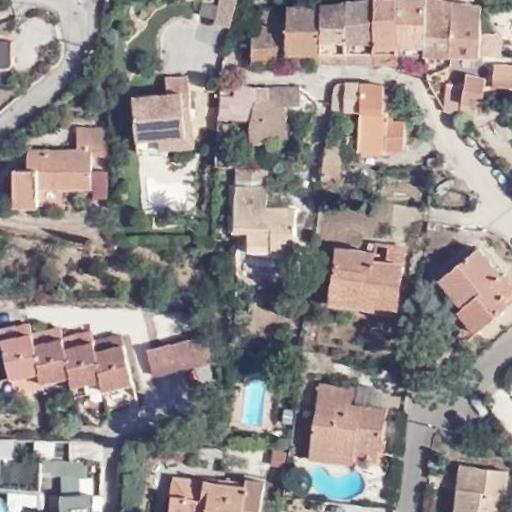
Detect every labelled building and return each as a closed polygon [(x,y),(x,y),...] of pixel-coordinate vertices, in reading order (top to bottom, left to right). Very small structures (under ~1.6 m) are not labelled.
[(223,0),(218,24),(231,27),(237,0),(223,0)] [(375,0),(358,0),(346,1),(346,55),(374,54),(375,0)] [(398,0),(375,0),(374,54),(374,67),(398,67),(398,56),(398,0)] [(428,55),(427,0),(398,0),(398,56),(428,55)] [(427,0),(428,55),(451,55),(452,3),(437,0),(427,0)] [(346,55),(346,1),(323,6),(321,54),(346,55)] [(452,3),(451,55),(481,56),(502,56),(502,34),(481,33),(480,9),(452,3)] [(323,6),(258,10),(252,37),(252,65),(286,65),(286,55),(321,54),(323,6)] [(0,69),(10,69),(13,67),(15,63),(15,43),(0,42),(0,69)] [(320,66),(321,54),(286,55),(286,65),(320,66)] [(346,66),(346,55),(321,54),(320,66),(346,66)] [(374,67),(374,54),(346,55),(346,66),(374,67)] [(511,87),(511,67),(494,67),(493,87),(511,87)] [(0,83),(11,83),(10,69),(0,69),(0,83)] [(185,109),(193,109),(191,76),(166,78),(168,95),(134,97),(137,142),(160,140),(187,138),(186,123),(185,109)] [(463,105),(475,106),(482,107),(484,93),(486,80),(466,77),(465,90),(463,105)] [(255,89),(235,85),(235,95),(233,124),(251,124),(256,103),(256,102),(255,89)] [(360,110),(360,85),(345,86),(336,86),(333,109),(360,110)] [(385,87),(360,85),(360,110),(361,111),(358,151),(385,154),(385,152),(388,120),(389,112),(384,112),(385,87)] [(301,88),(255,89),(256,102),(256,103),(251,124),(250,147),(288,139),(287,106),(302,106),(301,88)] [(443,110),(462,112),(463,105),(465,90),(447,88),(443,110)] [(235,95),(221,95),(217,171),(231,170),(233,124),(235,95)] [(463,105),(462,112),(474,114),(475,106),(463,105)] [(185,109),(186,123),(194,123),(193,109),(185,109)] [(405,122),(388,120),(385,152),(404,152),(405,122)] [(93,158),(109,158),(109,128),(77,128),(77,151),(28,151),(28,170),(15,170),(16,208),(39,209),(39,189),(93,190),(93,158)] [(337,148),(328,147),(324,184),(337,186),(339,164),(336,164),(337,148)] [(109,198),(109,158),(93,158),(93,190),(94,198),(109,198)] [(270,169),(250,169),(238,170),(237,186),(269,187),(270,169)] [(269,187),(237,186),(235,230),(250,231),(250,242),(273,244),(273,253),(296,254),(298,209),(268,208),(269,187)] [(273,244),(250,242),(249,252),(273,253),(273,244)] [(330,305),(398,312),(403,263),(374,260),(375,252),(337,248),(330,305)] [(463,308),(459,311),(477,333),(510,306),(505,300),(511,294),(511,281),(505,273),(501,276),(480,250),(441,281),(463,308)] [(456,313),(459,311),(463,308),(441,281),(434,287),(456,313)] [(0,331),(0,332),(2,340),(33,332),(30,323),(0,331)] [(59,328),(34,335),(36,345),(62,338),(59,328)] [(91,330),(62,338),(65,349),(94,341),(91,330)] [(33,332),(2,340),(11,381),(41,372),(44,385),(73,377),(75,389),(100,382),(103,393),(134,384),(124,344),(97,352),(94,341),(65,349),(62,338),(36,345),(34,335),(33,332)] [(120,333),(94,341),(97,352),(124,344),(120,333)] [(207,335),(147,350),(153,378),(214,363),(207,335)] [(303,352),(301,371),(333,375),(336,356),(303,352)] [(41,372),(11,381),(15,393),(44,385),(41,372)] [(137,395),(134,384),(103,393),(106,403),(137,395)] [(351,404),(353,388),(321,384),(312,448),(355,454),(356,448),(365,449),(381,451),(387,410),(351,404)] [(511,390),(509,387),(493,400),(511,423),(511,390)] [(389,393),(353,388),(351,404),(387,410),(389,393)] [(0,457),(0,458),(16,458),(16,457),(36,458),(37,443),(0,440),(0,457)] [(355,454),(312,448),(310,459),(353,466),(355,454)] [(364,456),(365,449),(356,448),(355,454),(364,456)] [(16,458),(0,458),(0,459),(0,491),(41,493),(42,473),(57,475),(57,477),(88,478),(88,462),(86,462),(16,458)] [(469,489),(472,466),(461,465),(458,487),(469,489)] [(504,511),(510,471),(472,466),(469,489),(458,487),(454,511),(504,511)] [(191,499),(193,480),(175,478),(172,496),(191,499)] [(170,511),(262,511),(266,483),(247,480),(246,487),(193,480),(191,499),(172,496),(170,511)] [(50,511),(61,511),(61,497),(51,496),(50,511)] [(92,511),(92,496),(61,497),(61,511),(92,511)] [(393,511),(323,502),(321,511),(393,511)]
